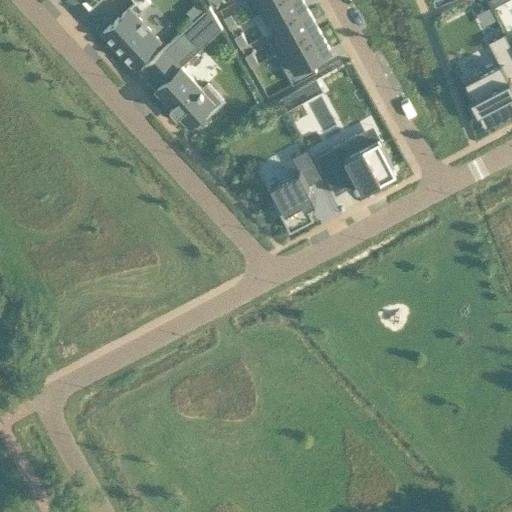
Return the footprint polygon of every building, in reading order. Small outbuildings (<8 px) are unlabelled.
[(103,30),(133,63),(159,38),(137,13),(151,0),(150,0),(135,0),(136,0),(103,30)] [(259,0),(264,9),(280,0),(259,0)] [(266,33),(309,9),(303,0),(280,0),(264,9),(274,27),(266,32),(266,33)] [(210,5),(199,14),(216,33),(223,26),(210,5)] [(277,52),(319,28),(309,9),(266,33),(277,52)] [(224,16),(231,28),(238,24),(231,12),(224,16)] [(330,48),(319,28),(277,52),(293,82),(317,69),(311,58),(330,48)] [(183,29),(149,60),(149,61),(165,78),(157,85),(172,101),(171,102),(171,103),(171,104),(171,105),(188,122),(202,109),(207,115),(224,99),(208,82),(202,87),(178,60),(199,42),(198,41),(196,43),(183,29)] [(235,35),(241,47),(248,43),(242,31),(235,35)] [(500,61),(466,79),(474,94),(472,96),(486,122),(511,108),(511,91),(511,79),(510,75),(511,74),(511,46),(504,32),(489,40),(500,61)] [(251,65),(258,62),(252,50),(245,54),(251,65)] [(316,76),(279,96),(286,109),(323,89),(316,76)] [(356,134),(316,155),(336,192),(337,192),(335,187),(352,178),(354,182),(359,180),(363,187),(369,184),(396,169),(379,136),(362,145),(356,134)] [(299,167),(271,181),(280,197),(276,199),(290,225),(314,213),(308,201),(316,197),(309,183),(321,176),(306,148),(292,155),(299,167)]
